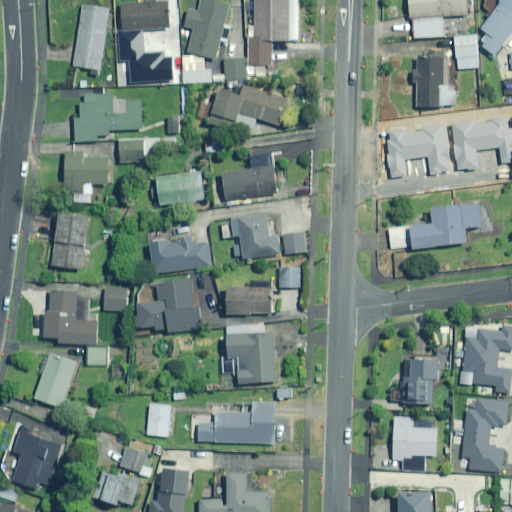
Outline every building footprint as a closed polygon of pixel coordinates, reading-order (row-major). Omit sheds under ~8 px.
[(220,45),(229,47),(233,27),(225,25),(229,6),(203,0),(200,12),(189,10),(185,27),(195,29),(190,53),(217,60),(220,45)] [(291,41),(290,0),(255,0),(256,26),(251,26),(251,66),(273,66),(272,41),(291,41)] [(468,16),(467,0),(409,0),(410,19),(413,19),(414,39),(444,37),(443,17),(468,16)] [(491,35),(482,47),(496,57),(511,34),(511,0),(500,0),(500,4),(483,29),(491,35)] [(171,29),(169,2),(120,5),(122,32),(171,29)] [(109,9),(83,6),(75,67),(101,70),(109,9)] [(480,68),(477,36),(455,38),(458,70),(480,68)] [(184,82),(184,83),(212,83),(212,70),(203,70),(203,56),(184,57),(184,64),(184,82)] [(450,87),(450,58),(418,58),(418,107),(456,107),(455,87),(450,87)] [(246,80),(246,59),(226,60),(227,80),(246,80)] [(288,101),(245,86),(241,97),(221,90),(209,123),(237,132),(237,129),(252,134),(257,119),(279,126),(288,101)] [(112,99),(112,94),(85,95),(86,103),(80,103),(81,119),(75,119),(75,142),(98,142),(98,136),(109,136),(109,130),(142,130),(142,99),(112,99)] [(474,135),(498,132),(509,130),(507,113),(496,114),(496,112),(472,115),(474,135)] [(446,131),(415,129),(413,184),(443,185),(446,131)] [(159,162),(159,140),(147,141),(146,137),(120,138),(121,163),(159,162)] [(228,138),(210,142),(212,153),(230,150),(228,138)] [(397,141),(379,141),(379,151),(397,152),(397,141)] [(84,159),(84,155),(67,154),(65,193),(75,194),(75,203),(92,203),(92,185),(108,185),(109,160),(84,159)] [(278,195),(275,168),(224,175),(228,202),(278,195)] [(207,201),(205,173),(158,178),(159,189),(151,190),(152,199),(160,198),(161,206),(207,201)] [(482,227),(479,203),(432,209),(434,224),(390,229),(392,249),(413,247),(413,250),(468,243),(466,229),(482,227)] [(270,215),(232,218),(235,255),(245,255),(246,261),(260,260),(260,255),(281,253),(279,234),(272,235),(270,215)] [(86,247),(89,220),(58,216),(55,244),(53,267),(90,271),(93,248),(86,247)] [(165,233),(165,223),(150,224),(151,234),(165,233)] [(307,251),(305,234),(285,236),(287,253),(307,251)] [(211,267),(208,242),(198,243),(198,237),(180,239),(180,245),(175,245),(175,241),(151,244),(154,274),(211,267)] [(301,288),(301,267),(281,267),(281,288),(301,288)] [(162,302),(137,305),(139,329),(157,328),(157,329),(167,329),(168,335),(225,328),(212,273),(166,280),(166,284),(159,285),(162,302)] [(128,290),(106,289),(106,311),(127,312),(128,290)] [(273,314),(272,289),(228,290),(228,315),(273,314)] [(88,345),(96,346),(98,323),(80,321),(82,294),(49,291),(45,337),(60,339),(59,343),(88,345)] [(511,306),(469,307),(470,353),(477,353),(474,365),(498,365),(498,376),(510,381),(511,379),(511,350),(502,351),(502,330),(511,329),(511,306)] [(229,360),(234,359),(236,386),(279,383),(275,332),(265,333),(265,323),(226,326),(229,360)] [(96,346),(88,345),(86,364),(106,366),(108,346),(96,346)] [(439,356),(407,354),(405,389),(395,389),(394,403),(433,404),(434,380),(438,380),(439,356)] [(76,364),(49,355),(35,399),(62,407),(76,364)] [(510,381),(483,378),(482,385),(470,384),(465,437),(476,438),(475,453),(507,456),(509,432),(493,430),(495,405),(507,407),(510,381)] [(276,404),(253,403),(253,414),(217,413),(217,423),(200,422),(199,441),(275,444),(276,404)] [(95,419),(97,407),(86,404),(83,416),(95,419)] [(171,406),(151,404),(148,435),(169,437),(171,406)] [(439,419),(396,418),(394,461),(412,462),(413,455),(437,456),(439,419)] [(62,446),(32,436),(35,427),(24,423),(21,436),(16,452),(23,454),(14,482),(39,490),(41,483),(50,486),(62,446)] [(150,455),(129,447),(122,466),(150,477),(153,470),(145,467),(150,455)] [(185,511),(188,495),(191,472),(164,469),(161,491),(159,504),(152,503),(150,511),(185,511)] [(141,482),(105,473),(98,499),(120,505),(121,502),(135,505),(141,482)] [(201,499),(200,511),(272,511),(273,491),(250,491),(251,475),(229,475),(228,500),(201,499)] [(511,480),(502,480),(500,504),(511,504),(511,480)] [(484,511),(485,483),(457,481),(456,511),(484,511)] [(19,492),(0,486),(0,496),(16,502),(19,492)] [(431,511),(431,493),(400,493),(400,511),(431,511)] [(31,511),(2,503),(0,509),(0,511),(31,511)]
